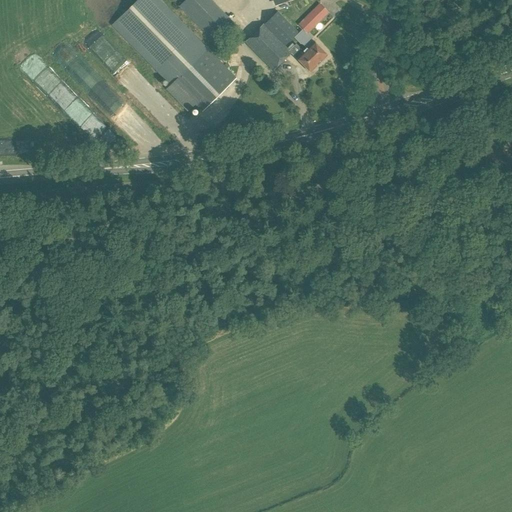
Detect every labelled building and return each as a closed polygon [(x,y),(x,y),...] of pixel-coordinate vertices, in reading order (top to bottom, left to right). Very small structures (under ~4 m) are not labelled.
[(236,78),(159,0),(137,0),(111,26),(170,86),(166,90),(187,112),(195,105),(201,111),(236,78)] [(213,42),(232,24),(208,0),(185,0),(178,8),(213,42)] [(307,34),(328,13),(319,4),(298,25),(307,34)] [(308,58),(302,53),(301,53),(300,52),(301,50),(295,44),(294,46),(292,44),(287,49),(284,46),(298,32),(277,11),(263,25),(262,24),(244,43),(272,72),(291,53),(310,73),(312,71),(314,71),(316,69),(316,67),(318,65),(309,57),(308,58)] [(309,57),(318,65),(321,62),(323,62),(325,60),(325,58),(327,56),(305,34),(299,40),(307,48),(302,53),(308,58),(309,57)] [(107,38),(92,51),(107,67),(122,54),(107,38)] [(121,76),(132,62),(123,55),(112,69),(121,76)] [(101,98),(108,91),(88,70),(81,77),(101,98)] [(284,175),(293,173),(291,166),(283,168),(284,175)]
